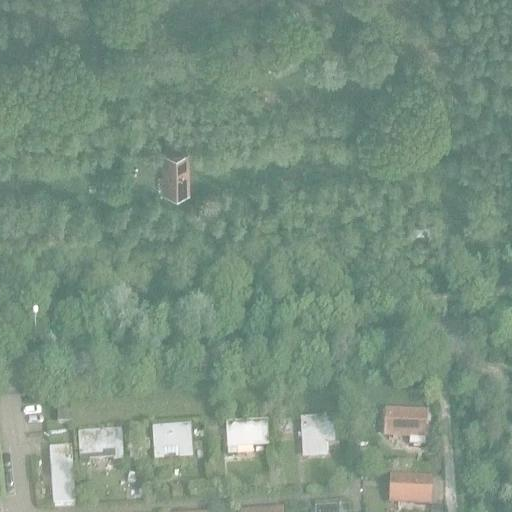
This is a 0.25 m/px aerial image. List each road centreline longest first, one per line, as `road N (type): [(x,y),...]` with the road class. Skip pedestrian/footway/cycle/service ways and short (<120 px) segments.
road 1 (unclassified): [(511,322),(256,352),(0,368)]
road 2 (track): [(443,329),(452,511)]
